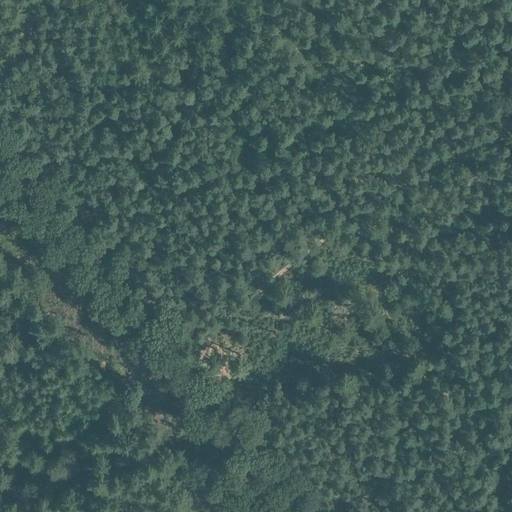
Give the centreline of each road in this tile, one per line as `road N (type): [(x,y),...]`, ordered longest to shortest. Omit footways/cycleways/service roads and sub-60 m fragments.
road 1 (track): [(177,385),(196,384),(201,339),(434,127),(306,0)]
road 2 (track): [(196,384),(433,359),(511,333)]
road 3 (track): [(0,180),(177,385)]
road 4 (track): [(177,385),(288,511)]
